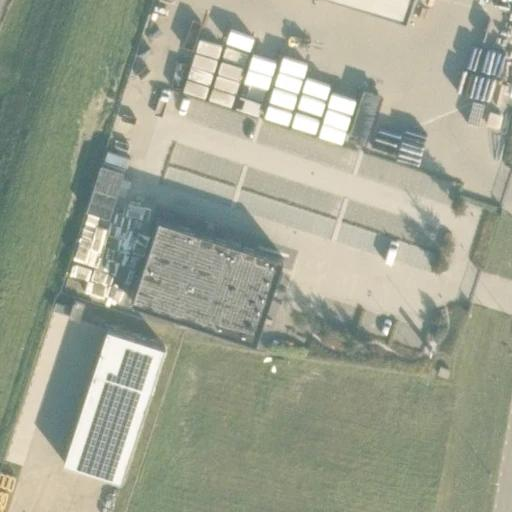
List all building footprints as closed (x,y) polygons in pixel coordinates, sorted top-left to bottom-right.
[(368,0),(407,12),(410,0),(368,0)] [(511,116),(511,10),(489,5),(484,26),(478,52),(492,55),(479,109),(511,116)] [(211,29),(216,9),(202,6),(198,26),(211,29)] [(199,60),(203,38),(192,36),(188,58),(199,60)] [(284,257),(160,216),(132,301),(256,341),(284,257)] [(64,461),(122,480),(166,346),(108,327),(64,461)]
